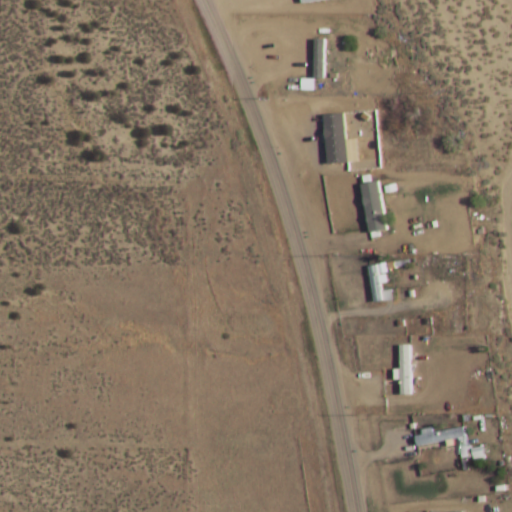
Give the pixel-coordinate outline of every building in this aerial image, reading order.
[(313,80),(313,42),(322,42),(323,80),(313,80)] [(327,166),(322,117),(341,115),(346,164),(327,166)] [(368,234),(358,187),(376,183),(386,230),(368,234)] [(372,303),(367,269),(375,268),(381,301),(372,303)] [(402,394),(398,347),(410,346),(413,393),(402,394)] [(413,437),(462,428),(464,438),(415,446),(413,437)]
